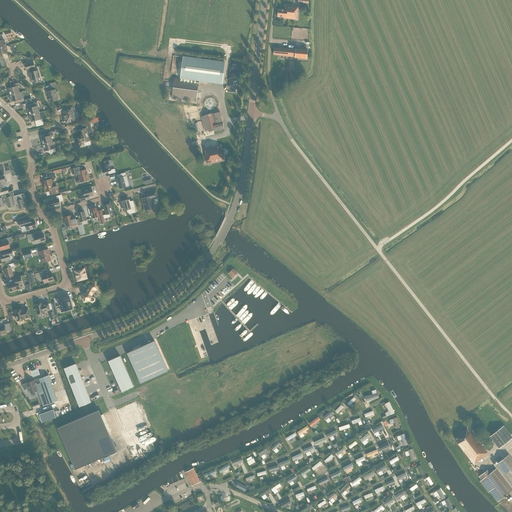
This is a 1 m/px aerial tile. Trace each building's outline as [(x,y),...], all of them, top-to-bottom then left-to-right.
[(297,20),(299,6),(284,5),(284,9),(278,9),(277,17),(282,17),(282,18),(297,20)] [(306,59),(307,49),(295,48),(295,49),(281,48),(281,47),(280,47),(280,48),(274,48),(273,54),(274,55),(276,55),(278,55),(280,56),(280,59),(283,59),(284,56),(287,56),(294,57),(294,58),(299,58),(306,59)] [(196,101),(199,81),(222,84),(225,62),(183,56),(180,78),(174,78),(171,98),(196,101)] [(33,72),(32,68),(35,67),(34,63),(25,65),(26,70),(27,69),(29,77),(31,77),(33,83),(41,81),(38,70),(33,72)] [(9,95),(20,92),(19,92),(18,86),(19,86),(18,83),(11,85),(12,87),(7,89),(8,89),(8,91),(8,92),(8,91),(9,95)] [(56,92),(58,92),(57,86),(50,88),(51,91),(46,92),(47,96),(48,96),(50,102),(58,100),(56,92)] [(20,92),(9,95),(11,102),(15,101),(16,103),(23,102),(22,99),(21,99),(19,93),(20,92)] [(29,115),(39,113),(40,112),(39,112),(37,106),(38,106),(37,103),(30,105),(31,107),(27,109),(28,111),(27,111),(27,112),(28,112),(29,115),(28,115),(29,115)] [(70,119),(76,117),(74,118),(73,113),(76,112),(75,112),(73,106),(74,106),(74,105),(67,107),(67,110),(63,111),(65,119),(66,123),(71,122),(70,119)] [(220,112),(212,114),(212,113),(205,115),(201,116),(205,131),(208,130),(209,132),(214,131),(224,129),(222,121),(220,112)] [(41,119),(39,113),(29,115),(31,122),(35,121),(36,126),(43,125),(42,118),(41,119)] [(87,133),(92,131),(89,121),(77,125),(79,131),(77,132),(78,132),(79,137),(74,139),(77,148),(85,146),(83,142),(90,140),(90,139),(89,140),(87,133)] [(52,142),(53,142),(53,141),(52,142),(51,136),(52,135),(51,132),(44,134),(45,137),(40,138),(41,138),(41,141),(42,144),(42,145),(52,142)] [(54,148),(52,142),(42,145),(44,151),(48,150),(49,153),(56,151),(55,148),(54,148)] [(221,150),(220,145),(204,149),(206,154),(204,155),(206,164),(224,160),(223,155),(225,155),(224,149),(221,150)] [(107,160),(100,162),(103,172),(108,171),(109,174),(115,172),(114,169),(110,170),(107,160)] [(72,174),(74,174),(78,174),(78,177),(87,175),(86,169),(82,170),(81,166),(71,169),(72,174)] [(123,177),(116,179),(119,189),(126,187),(124,179),(127,178),(125,173),(122,174),(123,177)] [(44,187),(53,184),(52,181),(55,179),(54,178),(56,178),(55,174),(49,175),(50,179),(42,181),(44,187)] [(0,206),(5,205),(4,204),(6,203),(8,208),(15,206),(15,205),(17,204),(18,209),(25,207),(23,199),(22,198),(25,197),(24,193),(14,196),(13,191),(10,192),(8,193),(7,187),(8,185),(7,182),(5,182),(4,175),(0,175),(0,206)] [(89,180),(87,175),(78,177),(79,180),(76,181),(77,183),(89,180)] [(53,187),(53,184),(44,187),(45,192),(52,190),(53,194),(58,192),(58,191),(57,186),(53,187)] [(84,197),(80,198),(81,202),(87,200),(86,197),(93,195),(91,189),(82,191),(84,197)] [(152,199),(157,198),(156,191),(146,193),(147,197),(141,198),(144,208),(147,210),(147,211),(148,210),(150,212),(152,207),(153,206),(152,199)] [(56,199),(48,201),(50,208),(60,205),(59,201),(63,200),(61,195),(56,196),(56,199)] [(129,202),(128,199),(120,202),(123,211),(126,210),(127,213),(129,214),(136,212),(133,201),(129,202)] [(112,213),(110,204),(103,206),(106,214),(103,215),(104,219),(108,218),(110,217),(109,214),(112,213)] [(97,211),(96,208),(89,209),(92,218),(98,217),(98,218),(100,218),(101,222),(104,221),(103,217),(101,210),(97,211)] [(86,220),(84,211),(77,213),(79,219),(76,220),(77,226),(80,225),(82,224),(81,221),(86,220)] [(71,218),(71,215),(64,217),(66,227),(73,225),(74,227),(75,227),(76,231),(78,231),(75,217),(71,218)] [(36,227),(34,221),(30,222),(29,219),(18,222),(20,227),(21,227),(23,231),(36,227)] [(35,237),(34,233),(27,235),(28,241),(35,239),(36,244),(40,243),(40,242),(45,241),(43,234),(35,237)] [(11,237),(6,238),(7,241),(0,242),(0,250),(10,248),(8,242),(12,241),(11,237)] [(51,260),(48,249),(39,252),(41,259),(42,263),(51,260)] [(9,255),(13,254),(11,250),(5,251),(6,254),(0,256),(2,262),(10,260),(9,255)] [(14,266),(13,263),(7,265),(7,268),(4,269),(6,277),(13,276),(11,267),(14,266)] [(86,274),(84,268),(79,269),(79,270),(74,271),(76,277),(77,281),(82,279),(82,280),(87,278),(86,274)] [(234,269),(228,274),(232,278),(238,273),(234,269)] [(44,283),(54,280),(52,273),(44,275),(42,272),(35,274),(37,280),(43,278),(44,283)] [(22,283),(20,277),(14,279),(15,282),(8,284),(10,292),(20,289),(19,284),(22,283)] [(90,300),(90,301),(92,302),(94,301),(95,300),(94,298),(92,296),(92,297),(91,295),(92,294),(94,291),(93,290),(97,290),(95,283),(88,285),(88,286),(89,285),(90,290),(86,291),(86,292),(82,293),(84,302),(90,300)] [(65,297),(58,299),(60,308),(65,307),(66,311),(72,309),(69,298),(65,299),(65,297)] [(42,305),(42,303),(35,305),(36,309),(35,309),(37,315),(44,313),(44,312),(50,310),(48,303),(42,305)] [(28,308),(22,310),(22,309),(15,311),(16,315),(15,315),(17,321),(18,321),(19,321),(20,322),(22,321),(23,320),(23,319),(24,319),(24,318),(30,317),(28,308)] [(11,330),(9,323),(4,325),(4,326),(0,326),(0,335),(7,334),(6,331),(11,330)] [(168,371),(154,341),(127,353),(140,383),(168,371)] [(122,392),(134,386),(120,356),(108,361),(122,392)] [(79,371),(76,363),(64,368),(67,376),(79,371)] [(37,368),(30,371),(31,374),(32,377),(40,374),(38,371),(37,368)] [(79,371),(67,376),(70,384),(82,379),(79,371)] [(57,401),(48,375),(22,385),(24,390),(29,388),(30,393),(37,391),(37,390),(40,389),(42,395),(44,394),(48,404),(57,401)] [(82,379),(70,384),(73,391),(85,387),(82,379)] [(85,387),(73,391),(76,399),(88,394),(85,387)] [(364,390),(361,393),(368,401),(371,399),(364,390)] [(88,394),(76,399),(79,407),(91,402),(88,394)] [(347,403),(349,406),(357,399),(354,396),(347,403)] [(387,416),(394,413),(390,401),(383,404),(387,416)] [(334,411),(337,414),(345,408),(341,404),(334,411)] [(111,439),(99,410),(57,428),(75,470),(117,451),(111,439)] [(366,419),(375,416),(373,410),(364,414),(366,419)] [(327,423),(335,419),(330,412),(323,417),(327,423)] [(309,424),(312,427),(321,420),(318,416),(309,424)] [(306,426),(299,431),(301,434),(309,429),(306,426)] [(499,448),(511,437),(511,436),(503,426),(490,436),(499,448)] [(483,456),(487,452),(473,434),(473,435),(467,427),(453,438),(470,460),(468,462),(471,467),(484,456),(483,456)] [(295,432),(286,437),(288,441),(297,436),(295,432)] [(404,433),(399,434),(404,445),(408,443),(404,433)] [(360,438),(365,444),(367,443),(365,440),(369,437),(367,434),(360,438)] [(355,440),(348,446),(351,449),(358,443),(355,440)] [(275,451),(281,445),(278,442),(272,448),(275,451)] [(303,449),(305,454),(315,450),(312,443),(305,446),(306,448),(303,449)] [(266,447),(259,452),(262,456),(269,452),(266,447)] [(343,447),(336,453),(339,458),(343,456),(341,454),(346,451),(343,447)] [(366,453),(368,458),(379,453),(377,449),(366,453)] [(300,461),(303,459),(300,453),(294,456),(298,465),(302,464),(300,461)] [(332,454),(324,460),(326,464),(334,457),(332,454)] [(494,466),(496,469),(490,473),(487,470),(484,473),(479,477),(498,501),(506,495),(507,497),(511,493),(511,492),(511,491),(511,490),(511,459),(508,455),(494,466)] [(249,465),(255,462),(252,456),(246,458),(249,465)] [(355,459),(357,464),(366,460),(364,456),(355,459)] [(397,456),(389,461),(391,465),(400,460),(397,456)] [(279,463),(281,467),(291,463),(289,459),(279,463)] [(314,471),(323,464),(320,461),(311,468),(314,471)] [(218,469),(220,473),(231,467),(229,463),(218,469)] [(377,469),(379,472),(387,466),(384,463),(377,469)] [(418,476),(425,473),(421,464),(415,467),(418,476)] [(303,476),(312,471),(310,467),(300,471),(303,476)] [(192,486),(200,482),(193,468),(185,472),(192,486)] [(204,473),(206,478),(217,473),(215,469),(204,473)] [(331,474),(333,480),(341,477),(339,470),(331,474)] [(353,487),(362,480),(359,476),(350,483),(353,487)] [(293,478),(288,481),(291,487),(297,484),(293,478)] [(396,483),(394,478),(386,482),(388,487),(396,483)] [(245,491),(248,487),(238,482),(236,486),(245,491)] [(343,494),(350,486),(347,482),(339,491),(343,494)] [(273,492),(282,487),(279,483),(271,488),(273,492)] [(416,484),(409,489),(411,492),(418,487),(416,484)] [(376,494),(385,490),(383,485),(374,489),(376,494)] [(437,496),(439,495),(442,500),(446,497),(440,488),(434,491),(437,496)] [(330,500),(337,495),(334,492),(327,497),(330,500)] [(386,506),(395,500),(392,497),(383,503),(386,506)] [(420,505),(426,502),(424,498),(415,503),(417,506),(419,506),(420,508),(421,507),(420,505)] [(447,503),(449,509),(452,507),(448,498),(442,501),(444,505),(447,503)] [(290,499),(280,504),(282,508),(292,503),(290,499)] [(320,508),(327,503),(324,500),(317,504),(320,508)]
